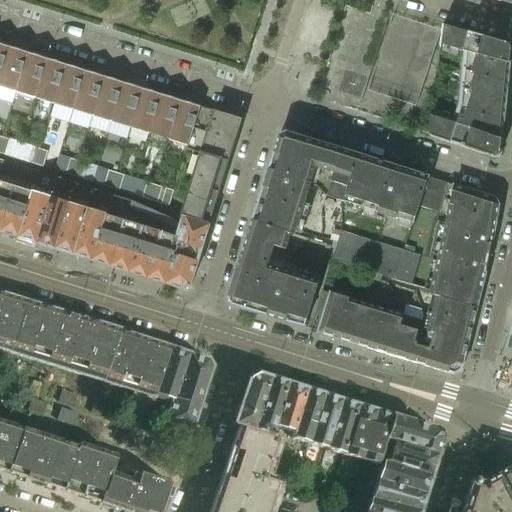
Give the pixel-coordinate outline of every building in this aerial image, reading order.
[(502,138),(508,81),(511,50),(507,44),(443,25),(440,44),(463,51),(461,58),(465,59),(457,86),(460,87),(458,94),(462,95),(456,113),(460,114),(457,124),(453,123),(453,124),(502,138)] [(0,75),(9,47),(0,43),(0,75)] [(28,52),(9,47),(0,75),(0,86),(16,92),(28,52)] [(47,58),(28,52),(16,92),(35,98),(47,58)] [(66,64),(47,58),(35,98),(54,104),(66,64)] [(85,70),(66,64),(54,104),(73,110),(85,70)] [(104,76),(85,70),(73,110),(92,116),(104,76)] [(124,82),(104,76),(92,116),(111,122),(124,82)] [(143,88),(124,82),(111,122),(130,128),(143,88)] [(162,94),(143,88),(130,128),(149,134),(162,94)] [(181,100),(162,94),(149,134),(168,140),(181,100)] [(199,106),(181,100),(168,140),(187,145),(192,129),(199,106)] [(242,119),(199,106),(192,129),(235,142),(242,119)] [(502,138),(453,124),(453,123),(431,116),(429,135),(494,157),(500,153),(502,138)] [(229,163),(235,142),(192,129),(187,145),(186,149),(200,154),(229,163)] [(333,172),(341,151),(286,133),(279,137),(269,170),(310,183),(316,166),(333,172)] [(0,153),(5,155),(9,140),(0,136),(0,153)] [(27,162),(43,167),(48,152),(32,147),(27,162)] [(375,161),(341,151),(333,172),(326,196),(361,207),(378,213),(393,167),(375,161)] [(229,163),(200,154),(192,180),(221,189),(229,163)] [(32,195),(34,188),(39,172),(0,159),(0,185),(13,190),(32,195)] [(65,174),(81,179),(86,164),(70,159),(65,174)] [(428,178),(393,167),(378,213),(414,224),(419,206),(428,178)] [(299,218),(310,183),(269,170),(258,204),(299,218)] [(104,186),(119,191),(124,175),(109,171),(104,186)] [(55,250),(68,207),(69,207),(77,184),(57,178),(52,194),(37,244),(55,250)] [(453,185),(428,178),(419,206),(447,215),(453,185)] [(209,224),(221,189),(192,180),(180,216),(182,216),(182,218),(209,224)] [(142,198),(157,203),(162,187),(147,183),(142,198)] [(73,256),(94,189),(77,184),(69,207),(68,207),(55,250),(73,256)] [(0,185),(0,230),(13,190),(0,185)] [(492,239),(498,205),(494,198),(453,185),(447,215),(448,215),(446,224),(492,238),(492,239)] [(37,244),(52,194),(34,188),(32,195),(18,238),(37,244)] [(94,189),(73,256),(92,261),(112,195),(94,189)] [(169,206),(173,191),(166,189),(161,204),(169,206)] [(13,190),(0,230),(0,232),(18,238),(32,195),(13,190)] [(112,195),(92,261),(110,267),(130,201),(112,195)] [(130,201),(110,267),(128,273),(146,214),(129,207),(132,201),(130,201)] [(294,235),(299,220),(299,218),(258,204),(247,238),(274,246),(285,250),(290,234),(294,235)] [(146,214),(128,273),(146,278),(164,222),(146,214)] [(182,230),(165,284),(184,290),(190,286),(205,238),(209,224),(182,218),(179,229),(182,230)] [(164,222),(146,278),(165,284),(182,230),(179,229),(164,222)] [(485,271),(492,239),(492,238),(446,224),(439,222),(430,256),(438,258),(484,272),(485,271)] [(411,285),(420,256),(341,231),(331,260),(411,285)] [(267,316),(282,270),(268,265),(274,246),(247,238),(228,298),(232,305),(267,316)] [(476,309),(485,271),(484,272),(438,258),(433,279),(430,291),(430,294),(437,296),(476,309)] [(305,328),(320,282),(282,270),(267,316),(305,328)] [(322,291),(310,329),(319,332),(331,294),(322,291)] [(333,336),(346,297),(332,293),(331,294),(319,332),(333,336)] [(24,303),(4,296),(0,308),(0,345),(10,349),(24,303)] [(468,342),(476,309),(437,296),(429,330),(468,342)] [(365,346),(377,307),(346,297),(333,336),(365,346)] [(42,308),(24,303),(10,349),(28,354),(42,308)] [(390,354),(402,315),(377,307),(365,346),(390,354)] [(84,372),(98,326),(42,308),(28,354),(84,372)] [(468,342),(429,330),(420,327),(422,321),(402,315),(390,354),(420,363),(454,374),(461,370),(468,342)] [(104,378),(117,332),(98,326),(84,372),(104,378)] [(155,394),(169,348),(117,332),(104,378),(135,388),(155,394)] [(198,407),(211,367),(208,360),(169,348),(155,394),(174,400),(198,407)] [(3,372),(0,380),(0,383),(14,388),(18,377),(3,372)] [(256,376),(249,379),(233,426),(255,433),(271,380),(256,376)] [(274,428),(287,385),(271,380),(255,433),(271,438),(274,428)] [(33,382),(29,393),(44,398),(48,387),(33,382)] [(293,433),(307,391),(287,385),(274,428),(293,433)] [(174,400),(155,394),(135,388),(127,410),(146,417),(169,424),(191,431),(198,407),(174,400)] [(62,391),(58,403),(73,408),(77,396),(62,391)] [(308,441),(323,396),(307,391),(293,433),(291,439),(298,441),(299,438),(308,441)] [(341,402),(323,396),(308,441),(327,447),(341,402)] [(96,398),(91,414),(103,418),(108,402),(96,398)] [(46,405),(31,399),(27,411),(42,416),(46,405)] [(357,407),(341,402),(327,447),(344,452),(357,407)] [(362,461),(363,458),(376,413),(357,407),(344,452),(343,455),(362,461)] [(76,414),(61,409),(57,421),(72,426),(76,414)] [(396,419),(376,413),(363,458),(382,464),(390,440),(396,419)] [(442,438),(438,432),(396,419),(390,440),(397,443),(437,455),(442,438)] [(4,424),(0,436),(0,472),(7,475),(22,430),(4,424)] [(265,480),(278,441),(242,429),(235,451),(236,451),(233,460),(232,460),(231,462),(232,463),(230,468),(229,470),(235,472),(232,482),(226,479),(219,501),(250,511),(269,511),(275,496),(273,495),(276,486),(278,486),(278,484),(265,480)] [(62,493),(76,448),(22,430),(7,475),(62,493)] [(176,430),(174,438),(185,442),(187,434),(176,430)] [(437,455),(397,443),(390,466),(430,478),(437,455)] [(76,448),(62,493),(100,505),(110,475),(115,457),(77,445),(76,448)] [(424,496),(430,478),(390,466),(382,464),(381,468),(374,465),(372,470),(366,468),(363,475),(371,478),(370,481),(424,496)] [(511,467),(498,475),(511,501),(511,467)] [(164,511),(173,486),(133,472),(130,481),(110,475),(100,505),(120,511),(164,511)] [(471,481),(461,511),(511,511),(511,501),(498,475),(480,484),(471,481)] [(360,511),(419,511),(424,496),(370,481),(369,484),(375,486),(370,499),(355,494),(350,509),(360,511)] [(250,511),(219,501),(214,511),(250,511)]
